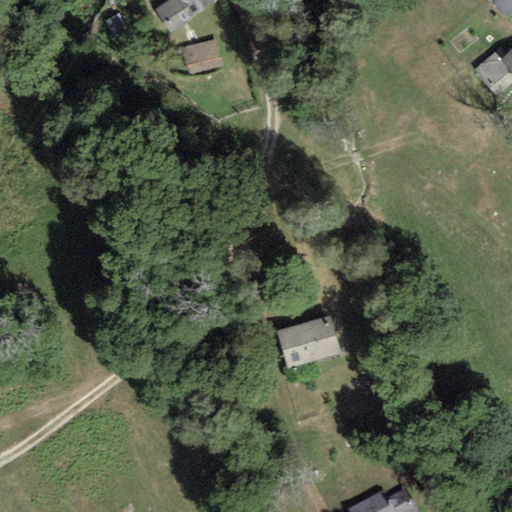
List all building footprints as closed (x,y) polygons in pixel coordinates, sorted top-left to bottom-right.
[(216,1),(215,0),(169,0),(158,6),(171,27),(216,1)] [(511,0),(500,0),(496,4),(509,17),(511,14),(511,0)] [(218,36),(183,44),(190,72),(225,64),(218,36)] [(511,43),(506,49),(500,42),(474,65),(499,95),(511,83),(511,43)] [(330,310),(277,331),(291,368),(344,348),(330,310)] [(385,491),(347,511),(346,511),(420,511),(430,507),(417,483),(389,498),(385,491)]
